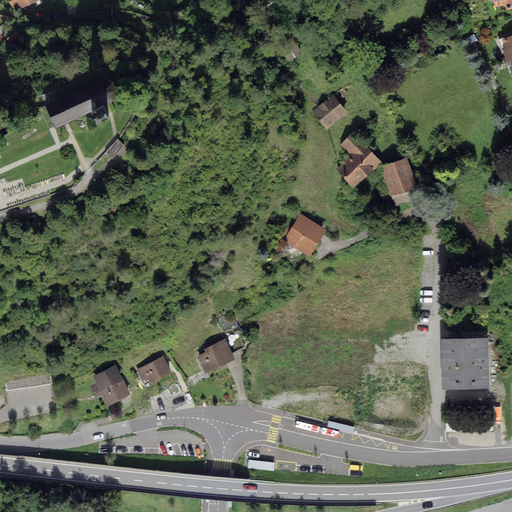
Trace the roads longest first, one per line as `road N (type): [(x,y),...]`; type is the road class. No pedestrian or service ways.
road 1 (primary): [(486,485),(274,493),(0,465)]
road 2 (residential): [(437,451),(434,228),(424,215),(409,213),(336,247)]
road 3 (tertiary): [(222,415),(0,445)]
road 4 (tertiary): [(437,451),(222,415)]
